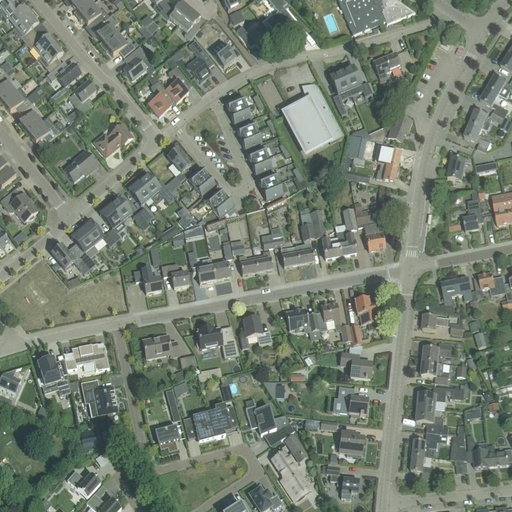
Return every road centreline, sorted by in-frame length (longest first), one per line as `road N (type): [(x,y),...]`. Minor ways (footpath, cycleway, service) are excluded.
road 1 (residential): [(71,218),(158,141),(41,0)]
road 2 (tertiary): [(117,324),(409,269)]
road 3 (residential): [(214,96),(271,64),(455,16)]
road 4 (tertiary): [(409,269),(432,137),(483,35)]
road 5 (tertiary): [(384,508),(409,269)]
road 6 (residential): [(214,96),(246,183),(242,193),(229,193),(175,125)]
road 7 (unclassified): [(117,324),(150,471)]
road 8 (residential): [(384,508),(511,497)]
